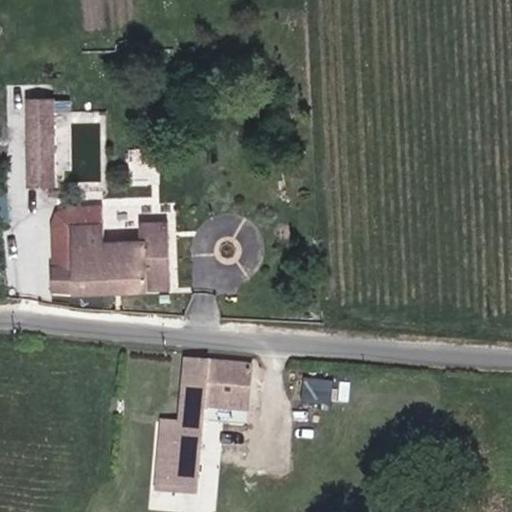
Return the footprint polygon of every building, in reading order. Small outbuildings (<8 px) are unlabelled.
[(59,97),(34,97),(34,117),(59,117),(59,97)] [(54,182),(54,167),(31,167),(30,182),(54,182)] [(171,288),(168,226),(143,227),(144,241),(102,243),(101,208),(69,210),(58,214),(53,228),(56,294),(171,288)] [(248,410),(251,367),(185,361),(179,424),(163,423),(157,490),(195,493),(201,422),(202,407),(248,410)] [(247,426),(248,410),(202,407),(201,422),(247,426)]
